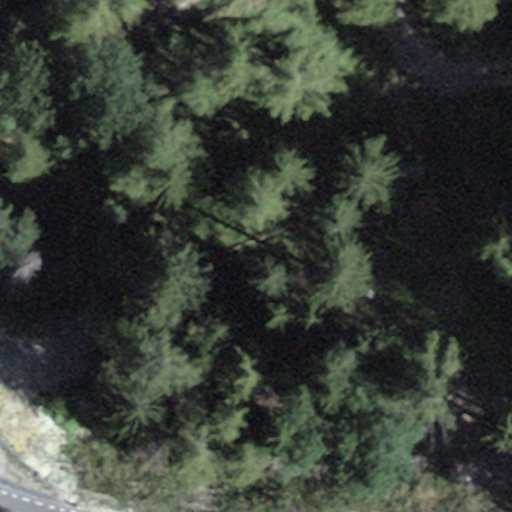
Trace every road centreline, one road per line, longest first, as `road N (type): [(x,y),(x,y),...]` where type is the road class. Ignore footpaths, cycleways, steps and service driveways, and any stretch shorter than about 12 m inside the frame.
road 1 (track): [(0,182),(93,92),(244,0)]
road 2 (track): [(436,0),(393,133),(449,155),(511,116)]
